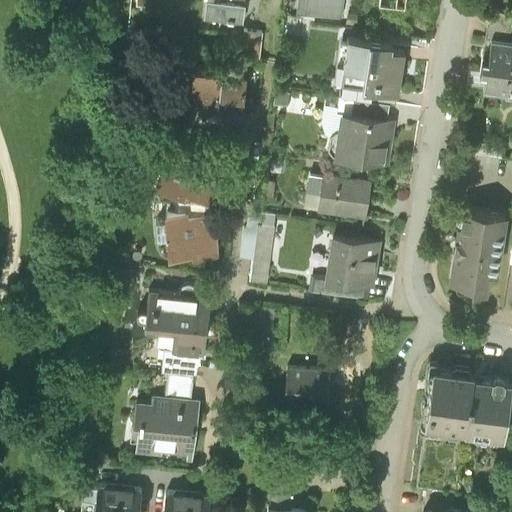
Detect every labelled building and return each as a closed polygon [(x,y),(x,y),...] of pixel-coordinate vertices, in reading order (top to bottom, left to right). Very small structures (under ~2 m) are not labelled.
[(247,0),(207,0),(206,14),(245,18),(247,0)] [(345,0),(298,0),(297,7),(343,13),(345,0)] [(510,7),(489,4),(483,31),(487,31),(510,35),(510,7)] [(263,27),(244,26),(244,54),(262,55),(263,27)] [(511,35),(510,35),(487,31),(484,47),(479,82),(511,86),(511,35)] [(397,39),(351,32),(344,77),(402,86),(408,44),(396,43),(397,39)] [(197,104),(218,99),(221,65),(180,62),(180,95),(198,95),(197,104)] [(221,65),(218,99),(231,100),(242,101),(246,67),(221,65)] [(396,114),(343,107),(341,124),(332,128),(331,143),(338,148),(337,152),(390,160),(395,124),(396,114)] [(188,209),(204,209),(207,194),(214,197),(216,190),(228,157),(221,154),(197,146),(171,136),(157,180),(169,186),(164,206),(187,205),(188,209)] [(491,139),(467,136),(465,148),(489,151),(491,139)] [(372,176),(323,170),(323,172),(309,169),(305,202),(319,205),(318,208),(367,214),(372,176)] [(187,205),(164,206),(167,250),(169,254),(218,252),(216,215),(215,208),(204,209),(188,209),(187,205)] [(503,212),(455,205),(450,240),(445,279),(465,282),(464,285),(486,289),(489,268),(495,269),(503,212)] [(250,277),(268,280),(278,210),(260,208),(250,277)] [(382,236),(335,230),(328,277),(353,280),(376,283),(377,273),(382,236)] [(328,277),(313,275),(312,289),(351,294),(353,280),(328,277)] [(206,295),(149,288),(145,325),(176,328),(173,349),(206,353),(208,336),(212,296),(206,295)] [(276,306),(253,304),(251,325),(271,326),(274,327),(276,306)] [(271,326),(251,325),(250,346),(269,347),(271,326)] [(173,349),(164,348),(162,371),(168,371),(195,374),(203,375),(206,353),(173,349)] [(323,367),(288,364),(285,401),(330,405),(333,368),(323,367)] [(435,366),(432,369),(429,384),(427,386),(424,401),(426,404),(424,418),(426,422),(427,422),(464,428),(473,374),(470,371),(435,366)] [(168,371),(166,393),(192,396),(195,374),(168,371)] [(473,373),(473,374),(464,428),(464,429),(501,434),(505,406),(509,382),(509,378),(504,378),(504,376),(501,372),(496,371),(492,374),(492,376),(473,373)] [(201,397),(192,396),(166,393),(155,391),(154,399),(138,398),(134,433),(138,433),(136,448),(194,454),(200,410),(201,397)] [(464,428),(427,422),(418,485),(443,488),(447,463),(459,465),(464,429),(464,428)] [(301,471),(272,468),(269,488),(299,492),(301,471)] [(476,483),(472,474),(464,478),(468,487),(476,483)] [(96,511),(117,511),(121,484),(111,482),(100,481),(96,511)] [(132,485),(121,484),(117,511),(139,511),(143,486),(132,485)] [(165,511),(187,511),(189,492),(179,491),(168,490),(165,511)] [(200,494),(189,492),(187,511),(208,511),(211,495),(200,494)]
